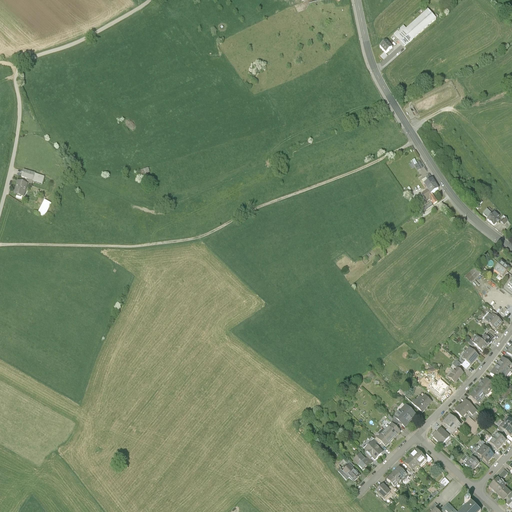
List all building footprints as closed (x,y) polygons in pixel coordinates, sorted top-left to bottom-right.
[(403,27),(390,39),(396,45),(398,43),(403,49),(436,20),(427,11),(406,30),(403,27)] [(386,43),(380,48),(386,55),(392,49),(386,43)] [(420,162),(414,165),(417,171),(423,168),(420,162)] [(44,177),(24,171),(22,177),(42,183),(44,177)] [(435,184),(431,178),(428,181),(424,184),(427,189),(435,184)] [(27,185),(19,182),(15,195),(24,198),(27,185)] [(435,184),(427,189),(428,191),(424,193),(427,197),(432,194),(438,190),(435,184)] [(437,202),(432,194),(427,197),(424,193),(421,195),(426,202),(430,199),(434,205),(437,202)] [(475,205),(479,208),(484,201),(480,198),(475,205)] [(44,217),(51,204),(45,201),(38,214),(44,217)] [(431,203),(422,209),(424,212),(433,206),(431,203)] [(502,215),(497,210),(493,214),(499,219),(502,215)] [(499,219),(493,214),(487,221),(493,226),(494,227),(495,226),(496,225),(497,226),(499,223),(498,222),(499,221),(498,220),(499,219)] [(506,274),(509,269),(500,262),(494,270),(500,275),(502,277),(503,277),(506,274)] [(474,268),(466,274),(472,281),(480,275),(474,268)] [(507,282),(510,277),(506,274),(503,277),(502,277),(502,278),(507,282)] [(503,314),(507,309),(501,305),(498,310),(503,314)] [(489,312),(486,316),(499,327),(502,323),(498,319),(498,320),(494,317),(491,314),(490,313),(489,312)] [(486,316),(483,319),(484,320),(485,321),(489,325),(489,324),(496,330),(499,327),(486,316)] [(488,332),(481,341),(487,347),(491,342),(492,343),(493,341),(495,338),(494,336),(493,336),(488,332)] [(481,341),(477,337),(472,342),(472,343),(474,345),(482,352),(487,347),(481,341)] [(478,357),(469,348),(466,352),(461,357),(465,361),(470,365),(471,366),(478,357)] [(511,369),(511,366),(502,359),(490,375),(501,383),(511,369)] [(470,365),(465,361),(462,366),(466,370),(470,365)] [(463,374),(457,369),(454,372),(453,371),(451,374),(452,375),(449,378),(455,383),(463,374)] [(493,387),(486,380),(478,389),(484,395),(485,396),(493,387)] [(440,381),(432,391),(440,397),(448,388),(440,381)] [(478,389),(471,396),(470,397),(475,401),(474,401),(476,403),(477,403),(484,395),(478,389)] [(509,397),(505,393),(501,397),(505,401),(509,397)] [(425,396),(415,407),(422,413),(426,410),(425,409),(431,402),(425,396)] [(475,401),(470,397),(471,396),(470,396),(467,400),(471,404),(474,406),(476,403),(474,401),(475,401)] [(466,402),(461,407),(460,407),(459,407),(455,412),(459,416),(462,419),(466,415),(465,413),(467,411),(472,416),(476,412),(469,406),(466,402)] [(407,408),(402,413),(400,412),(394,418),(400,423),(405,428),(416,416),(406,406),(405,407),(407,408)] [(455,421),(450,416),(447,420),(457,430),(460,426),(455,421)] [(457,430),(447,420),(443,424),(448,429),(453,433),(457,430)] [(511,435),(511,430),(504,424),(500,428),(500,429),(504,432),(510,438),(511,435)] [(395,428),(392,425),(385,432),(393,440),(400,433),(395,428)] [(443,432),(441,430),(437,433),(434,437),(433,438),(442,446),(450,438),(443,432)] [(393,440),(385,432),(378,439),(377,439),(382,443),(386,447),(393,440)] [(499,436),(497,435),(493,439),(502,447),(504,444),(506,442),(503,440),(499,436)] [(502,447),(493,439),(489,444),(490,445),(495,449),(497,451),(499,449),(499,450),(502,447)] [(371,442),(367,446),(363,450),(364,451),(372,443),(371,442)] [(381,452),(375,446),(372,443),(364,451),(366,452),(372,458),(375,461),(381,455),(381,452)] [(487,450),(483,447),(480,451),(490,460),(494,456),(487,450)] [(423,458),(416,450),(409,457),(410,458),(418,466),(419,467),(426,461),(426,460),(423,458)] [(490,460),(480,451),(477,454),(481,458),(487,464),(490,460)] [(372,458),(366,452),(364,454),(368,458),(370,461),(372,458)] [(432,460),(426,455),(423,458),(426,460),(426,461),(429,464),(432,460)] [(361,456),(357,459),(356,458),(353,461),(363,471),(366,468),(366,467),(368,465),(369,464),(366,462),(367,462),(366,460),(361,456)] [(418,466),(410,458),(405,464),(409,468),(412,471),(418,466)] [(479,464),(472,458),(465,466),(471,471),(474,468),(475,469),(479,464)] [(352,469),(349,466),(343,472),(349,478),(354,483),(360,476),(352,469)] [(404,473),(399,468),(392,474),(400,482),(403,479),(404,481),(408,477),(406,476),(407,476),(404,473)] [(349,478),(343,472),(341,470),(338,472),(346,481),(349,478)] [(504,470),(499,476),(503,480),(508,474),(504,470)] [(400,482),(392,474),(386,480),(391,485),(394,488),(400,482)] [(449,483),(445,478),(440,483),(445,487),(449,483)] [(500,482),(497,479),(489,488),(492,491),(491,491),(494,493),(497,495),(503,489),(505,486),(503,484),(504,483),(501,481),(500,482)] [(389,492),(382,485),(376,492),(386,502),(392,495),(389,492)] [(397,491),(394,488),(391,485),(389,488),(391,490),(395,493),(397,491)] [(509,495),(503,489),(497,495),(503,502),(507,498),(510,495),(509,495)] [(465,505),(458,511),(456,511),(448,504),(444,509),(445,510),(446,511),(480,511),(479,510),(481,507),(475,501),(473,504),(471,502),(470,502),(468,500),(464,503),(465,505)]
